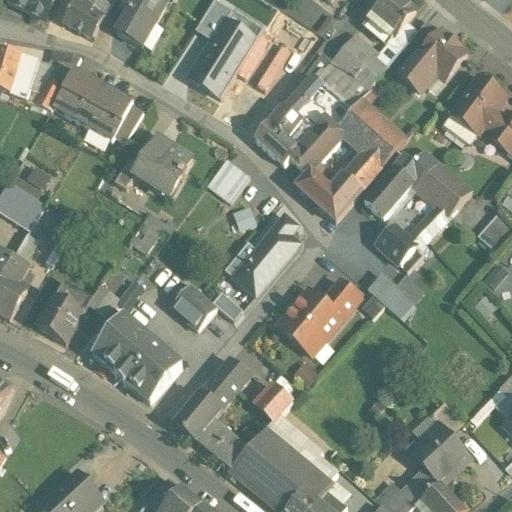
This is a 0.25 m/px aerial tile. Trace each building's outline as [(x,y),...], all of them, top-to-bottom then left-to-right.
[(14,0),(12,6),(44,22),(54,0),(14,0)] [(98,0),(91,12),(75,3),(62,26),(93,43),(116,0),(98,0)] [(162,0),(130,0),(124,12),(128,15),(116,36),(142,51),(169,4),(162,0)] [(397,3),(393,0),(381,0),(368,17),(394,38),(396,40),(407,26),(406,25),(415,15),(398,1),(397,3)] [(195,35),(212,45),(225,25),(226,26),(232,16),(215,5),(195,35)] [(418,34),(411,42),(422,51),(437,32),(427,23),(418,34)] [(236,78),(257,45),(226,26),(225,25),(212,45),(188,82),(220,102),(236,78)] [(407,26),(396,40),(394,38),(388,46),(400,56),(411,42),(418,34),(407,26)] [(257,45),(236,78),(263,95),(291,51),(264,34),(257,45)] [(441,36),(420,60),(416,57),(398,77),(421,96),(437,77),(445,84),(467,57),(441,36)] [(351,43),(315,85),(311,82),(287,112),(288,113),(303,94),(314,104),(322,94),(339,108),(330,118),(326,123),(338,134),(348,121),(361,105),(372,90),(388,71),(351,43)] [(22,61),(0,54),(0,95),(10,98),(14,86),(22,61)] [(39,67),(22,61),(14,86),(30,93),(39,67)] [(40,96),(33,109),(51,116),(53,112),(73,75),(75,73),(56,65),(40,96)] [(73,75),(53,112),(88,131),(108,94),(73,75)] [(504,102),(476,82),(450,118),(478,138),(484,130),(492,136),(489,140),(509,155),(511,151),(511,120),(507,117),(504,120),(496,114),(504,102)] [(30,93),(14,86),(10,98),(10,100),(33,109),(40,96),(30,93)] [(133,108),(108,94),(88,131),(112,145),(114,141),(132,110),(133,108)] [(314,104),(303,94),(288,113),(303,125),(315,135),(326,123),(330,118),(314,104)] [(339,108),(322,94),(314,104),(330,118),(339,108)] [(361,105),(348,121),(338,134),(345,140),(363,157),(380,173),(406,143),(361,105)] [(132,110),(114,141),(125,146),(143,116),(132,110)] [(279,114),(257,144),(284,170),(291,163),(300,153),(287,142),(303,125),(288,113),(287,112),(279,114)] [(300,153),(291,163),(308,178),(309,179),(317,170),(345,140),(338,134),(326,123),(315,135),(300,153)] [(169,151),(156,143),(140,168),(133,179),(135,180),(155,192),(157,188),(172,198),(182,183),(185,178),(183,176),(192,162),(171,148),(169,151)] [(363,157),(344,179),(363,195),(380,173),(363,157)] [(414,168),(405,161),(394,174),(412,189),(432,165),(422,157),(414,168)] [(130,162),(115,186),(126,193),(135,180),(133,179),(140,168),(130,162)] [(249,181),(226,163),(207,188),(230,206),(249,181)] [(35,167),(23,182),(40,196),(52,180),(35,167)] [(436,168),(416,193),(437,211),(449,220),(450,221),(458,211),(471,197),(436,168)] [(327,178),(317,170),(312,176),(321,185),(327,178)] [(394,174),(366,208),(384,224),(412,190),(412,189),(394,174)] [(321,185),(312,176),(309,179),(308,178),(296,191),(318,210),(332,193),(321,185)] [(332,193),(318,210),(336,226),(363,195),(344,179),(332,193)] [(0,218),(30,237),(46,211),(9,188),(0,202),(0,218)] [(471,197),(458,211),(467,219),(479,204),(471,197)] [(414,237),(408,243),(414,248),(419,252),(449,220),(437,211),(414,237)] [(255,228),(250,212),(234,217),(239,234),(255,228)] [(59,221),(42,249),(55,258),(72,230),(59,221)] [(511,235),(511,234),(498,221),(480,239),(495,253),(511,235)] [(285,223),(257,255),(234,282),(255,300),(298,249),(288,240),(295,232),(285,223)] [(162,234),(149,225),(135,246),(148,255),(162,234)] [(408,243),(393,231),(377,250),(397,267),(399,265),(414,248),(408,243)] [(225,275),(234,282),(257,255),(247,247),(225,275)] [(0,285),(13,264),(0,256),(0,285)] [(13,264),(0,285),(0,319),(8,325),(26,294),(19,289),(28,273),(13,264)] [(369,295),(374,300),(385,310),(399,322),(414,306),(384,279),(369,295)] [(134,283),(119,304),(130,311),(144,290),(134,283)] [(78,295),(64,286),(36,331),(66,349),(84,318),(69,309),(78,295)] [(360,305),(340,288),(326,304),(345,321),(360,305)] [(218,312),(191,289),(172,312),(198,335),(218,312)] [(117,305),(99,291),(87,307),(106,321),(112,312),(117,305)] [(222,297),(214,307),(233,322),(241,312),(222,297)] [(345,321),(326,304),(322,308),(309,297),(277,333),(310,362),(345,321)] [(374,322),(385,310),(374,300),(363,312),(374,322)] [(106,321),(104,323),(114,331),(122,320),(112,312),(106,321)] [(181,370),(122,320),(114,331),(93,359),(116,379),(114,381),(125,390),(127,388),(150,408),(181,370)] [(91,355),(104,340),(97,334),(84,350),(91,355)] [(229,364),(200,399),(221,417),(232,405),(239,396),(250,383),(229,364)] [(317,381),(304,369),(295,380),(308,391),(317,381)] [(0,387),(0,409),(9,393),(0,387)] [(292,409),(275,393),(257,412),(256,411),(256,412),(275,427),(292,409)] [(256,411),(239,396),(232,405),(249,420),(256,412),(256,411)] [(221,417),(200,399),(174,429),(195,448),(195,447),(213,427),(221,417)] [(463,426),(444,406),(427,421),(435,430),(437,429),(448,440),(463,426)] [(275,427),(256,412),(249,420),(230,442),(249,458),(268,437),(275,427)] [(511,420),(503,429),(511,438),(511,420)] [(228,440),(213,427),(195,447),(211,459),(228,440)] [(435,430),(409,455),(440,488),(468,461),(448,440),(437,429),(435,430)] [(233,476),(230,479),(270,511),(292,511),(304,498),(319,479),(311,472),(298,461),(268,437),(249,458),(233,476)] [(230,442),(228,440),(211,459),(233,476),(249,458),(230,442)] [(321,459),(309,448),(298,461),(311,472),(321,459)] [(424,474),(404,495),(395,505),(401,511),(414,511),(418,508),(421,506),(422,506),(439,490),(424,474)] [(329,497),(349,506),(359,484),(340,475),(329,497)] [(77,479),(42,511),(81,511),(94,501),(95,499),(77,479)] [(167,482),(146,507),(151,511),(166,511),(181,494),(167,482)] [(460,511),(439,490),(422,506),(426,511),(460,511)] [(199,511),(202,510),(181,494),(166,511),(199,511)] [(321,511),(304,498),(292,511),(321,511)] [(387,499),(378,508),(382,511),(389,511),(395,505),(387,499)] [(94,501),(81,511),(100,511),(102,510),(94,501)]
